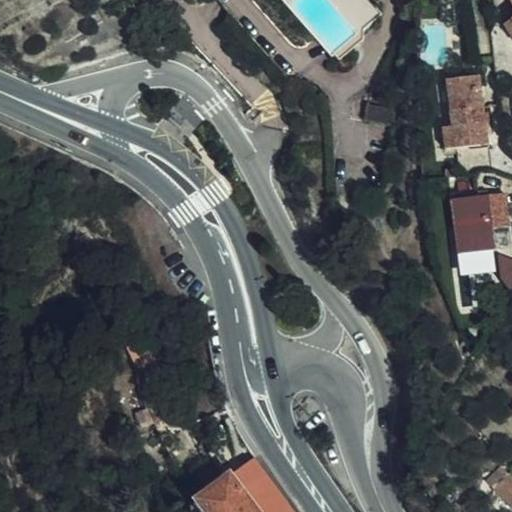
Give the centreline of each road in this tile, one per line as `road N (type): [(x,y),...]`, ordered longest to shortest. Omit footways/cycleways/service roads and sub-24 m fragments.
road 1 (secondary): [(335,299),(298,256),(224,117),(186,78),(151,72),(114,81)]
road 2 (primary): [(113,137),(162,164),(202,203),(239,291),(255,375)]
road 3 (secondary): [(369,477),(382,421),(381,372),(335,299)]
road 4 (primary): [(255,375),(270,423),(328,511)]
road 5 (secondary): [(305,364),(343,388),(369,477)]
